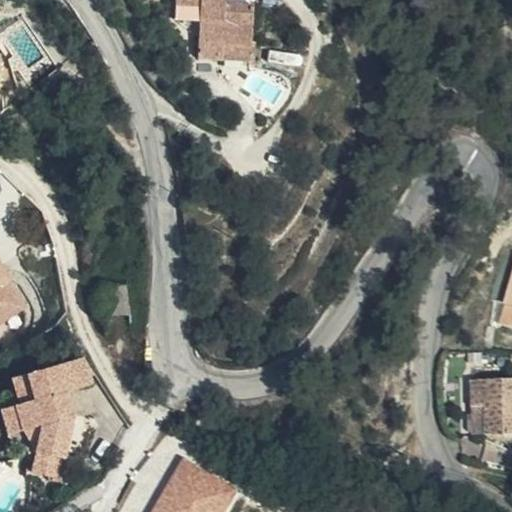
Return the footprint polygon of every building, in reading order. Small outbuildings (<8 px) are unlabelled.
[(254,60),(257,3),(227,2),(227,0),(177,0),(177,19),(200,20),(198,57),(254,60)] [(511,328),(511,270),(497,323),(511,328)] [(0,321),(23,307),(6,280),(0,283),(0,321)] [(81,358),(57,365),(65,391),(89,384),(81,358)] [(40,425),(35,452),(62,459),(67,440),(60,438),(63,427),(69,429),(72,415),(65,391),(57,365),(26,375),(33,400),(14,406),(21,431),(40,425)] [(488,402),(488,431),(511,431),(511,374),(475,375),(475,403),(488,402)] [(26,375),(11,379),(19,404),(33,400),(26,375)] [(475,432),(488,431),(488,402),(475,403),(475,432)] [(21,431),(14,406),(0,410),(0,412),(7,436),(21,431)] [(67,440),(69,429),(63,427),(60,438),(67,440)] [(64,459),(59,458),(53,480),(58,482),(64,459)] [(214,511),(228,488),(176,459),(162,486),(167,489),(160,502),(154,498),(147,511),(214,511)] [(162,486),(154,498),(160,502),(167,489),(162,486)]
